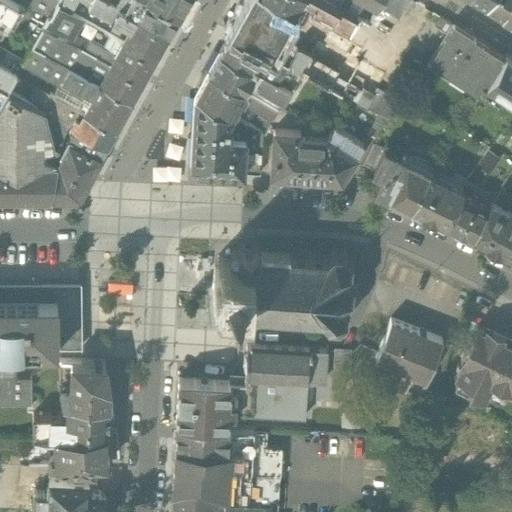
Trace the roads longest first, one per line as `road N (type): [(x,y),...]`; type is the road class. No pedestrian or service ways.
road 1 (residential): [(147,511),(164,228)]
road 2 (residential): [(241,216),(425,243),(511,288)]
road 3 (residential): [(0,233),(164,228)]
